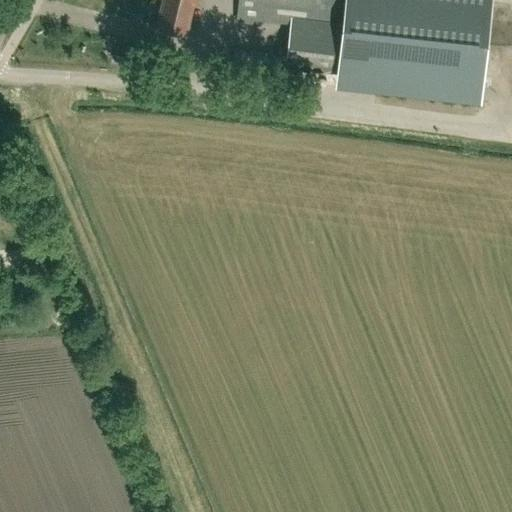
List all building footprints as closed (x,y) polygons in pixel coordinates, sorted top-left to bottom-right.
[(197,0),(163,0),(157,25),(185,32),(193,2),(196,3),(197,0)] [(239,0),(238,15),(344,27),(346,0),(239,0)] [(279,47),(277,65),(337,74),(341,42),(290,35),(288,48),(279,47)] [(132,49),(131,61),(143,62),(144,51),(132,49)] [(8,179),(0,182),(0,212),(1,217),(19,210),(8,179)]
